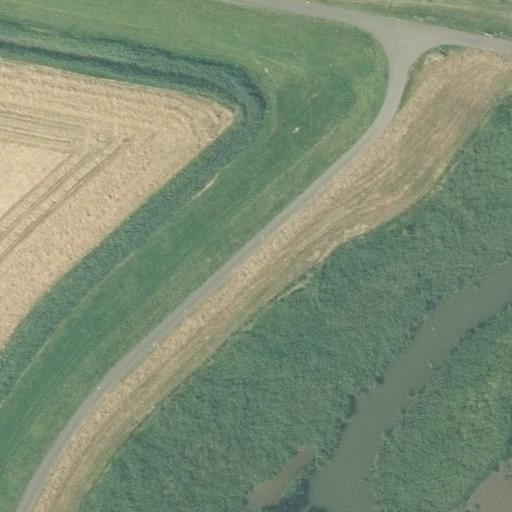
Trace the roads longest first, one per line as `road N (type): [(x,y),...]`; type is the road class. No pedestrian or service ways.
road 1 (unclassified): [(409,26),(380,126),(113,367),(74,418),(29,511)]
road 2 (unclassified): [(409,26),(271,0)]
